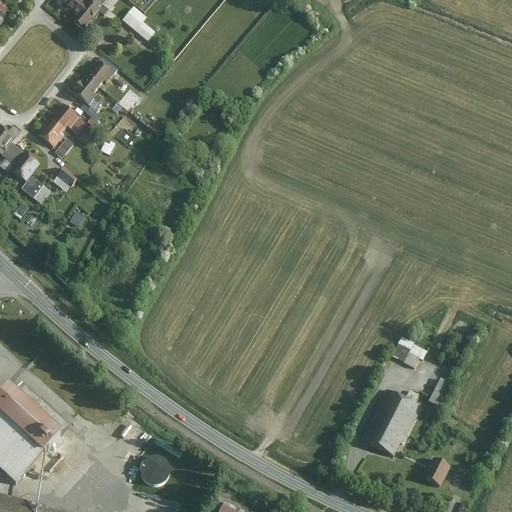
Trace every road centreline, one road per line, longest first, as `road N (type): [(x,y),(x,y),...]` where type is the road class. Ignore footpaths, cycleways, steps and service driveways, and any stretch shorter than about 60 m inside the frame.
road 1 (secondary): [(8,269),(180,413),(361,511)]
road 2 (residential): [(0,113),(32,115),(74,60),(70,41),(38,11)]
